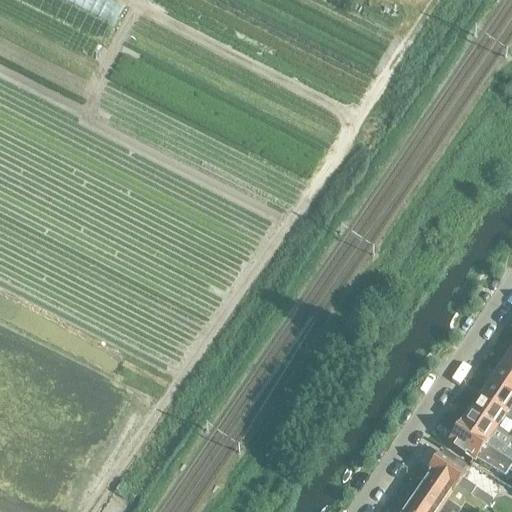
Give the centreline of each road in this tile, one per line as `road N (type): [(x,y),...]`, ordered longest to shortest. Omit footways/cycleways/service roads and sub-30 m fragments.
road 1 (track): [(84,511),(434,0)]
road 2 (residential): [(358,511),(511,285)]
